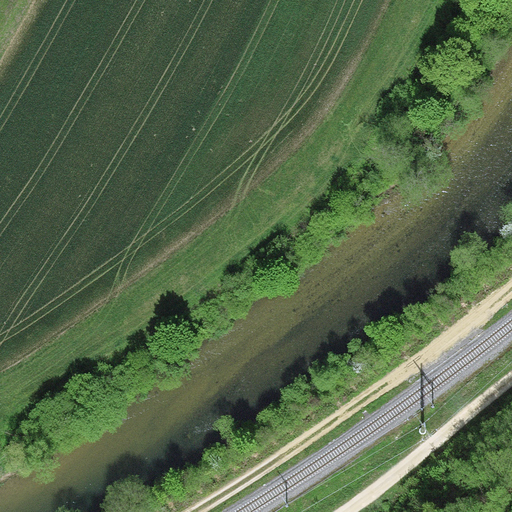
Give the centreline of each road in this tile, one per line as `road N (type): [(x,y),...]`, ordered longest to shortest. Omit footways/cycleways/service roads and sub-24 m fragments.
road 1 (track): [(511,286),(192,511)]
road 2 (track): [(511,380),(344,511)]
